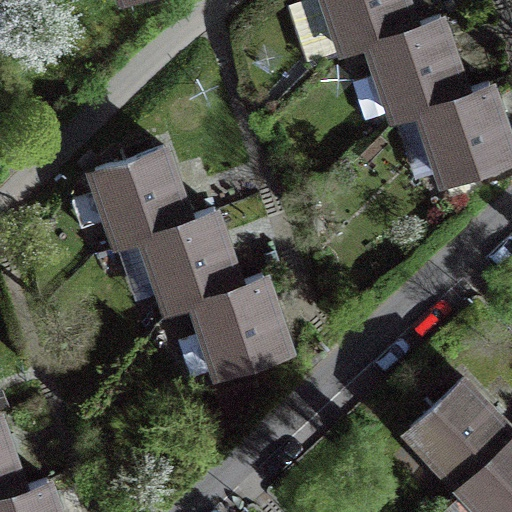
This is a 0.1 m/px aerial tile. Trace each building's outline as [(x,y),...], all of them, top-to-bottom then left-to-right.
[(374,37),(412,24),(403,0),(332,0),(349,46),(374,37)] [(422,103),(463,89),(437,16),(412,24),(374,37),(399,111),(422,103)] [(463,89),(422,103),(446,174),(509,153),(485,81),(463,89)] [(148,230),(186,218),(161,145),(98,166),(123,239),(148,230)] [(186,218),(148,230),(173,304),(198,296),(236,282),(211,209),(186,218)] [(236,282),(198,296),(222,368),(283,347),(259,275),(236,282)] [(411,422),(464,479),(511,436),(459,378),(411,422)] [(0,495),(19,489),(0,433),(0,495)] [(511,511),(511,435),(511,436),(464,479),(495,511),(511,511)] [(19,489),(0,495),(0,511),(55,511),(45,480),(19,489)]
